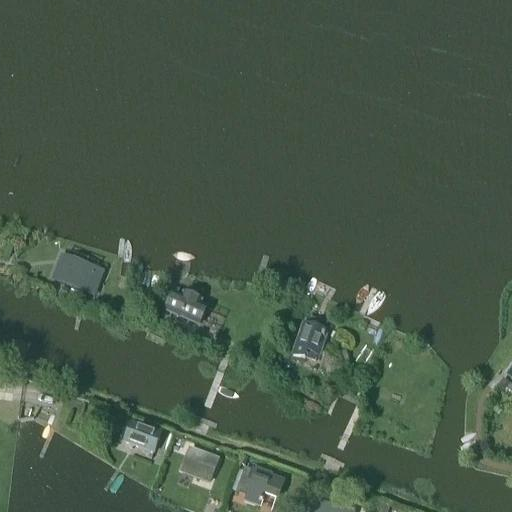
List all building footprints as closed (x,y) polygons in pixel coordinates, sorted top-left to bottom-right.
[(88,293),(95,274),(65,262),(57,281),(88,293)] [(135,289),(131,303),(139,304),(142,291),(135,289)] [(172,297),(165,314),(197,328),(204,311),(197,308),(199,304),(183,298),(182,301),(172,297)] [(303,327),(292,357),(303,361),(306,353),(318,357),(326,335),(303,327)] [(502,396),(509,386),(503,381),(496,391),(502,396)] [(511,388),(510,387),(502,396),(511,403),(511,388)] [(150,434),(129,426),(123,442),(154,454),(161,435),(151,431),(150,434)] [(189,451),(182,470),(194,475),(192,479),(208,485),(216,462),(189,451)] [(238,473),(230,493),(236,495),(239,488),(247,491),(243,503),(257,508),(263,491),(278,496),(282,484),(271,480),(272,479),(255,473),(254,474),(245,471),(243,475),(238,473)] [(349,511),(313,501),(309,511),(349,511)] [(366,511),(367,511),(374,511),(378,504),(370,501),(366,511)]
